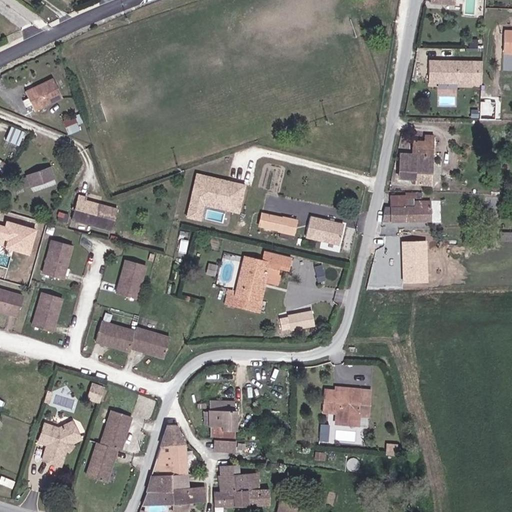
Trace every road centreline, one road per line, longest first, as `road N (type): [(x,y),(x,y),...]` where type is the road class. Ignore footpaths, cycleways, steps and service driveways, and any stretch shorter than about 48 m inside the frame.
road 1 (unclassified): [(416,0),(389,152),(340,342),(313,356),(214,357),(187,372),(132,511)]
road 2 (unclassified): [(0,63),(137,0)]
